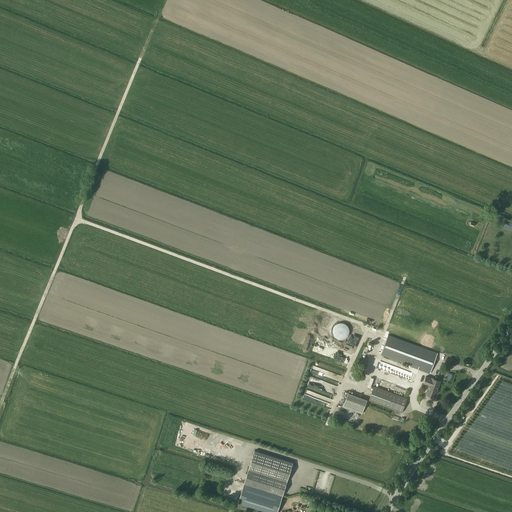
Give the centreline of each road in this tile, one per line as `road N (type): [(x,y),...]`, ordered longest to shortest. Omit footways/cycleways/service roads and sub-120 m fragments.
road 1 (track): [(444,423),(418,409),(419,373),(376,356),(382,332),(76,218)]
road 2 (track): [(17,366),(136,55)]
road 3 (unclassified): [(387,511),(511,329)]
